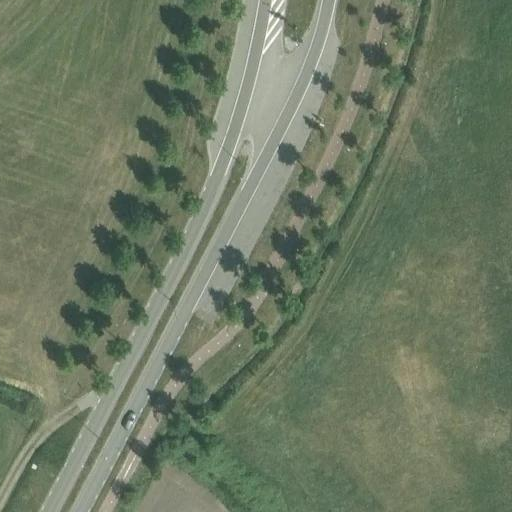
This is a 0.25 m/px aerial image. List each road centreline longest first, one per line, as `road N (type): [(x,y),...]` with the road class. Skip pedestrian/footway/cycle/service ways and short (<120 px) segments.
road 1 (primary): [(248,99),(202,219),(48,511)]
road 2 (primary): [(84,511),(252,202),(284,122)]
road 3 (primary): [(284,122),(321,0)]
